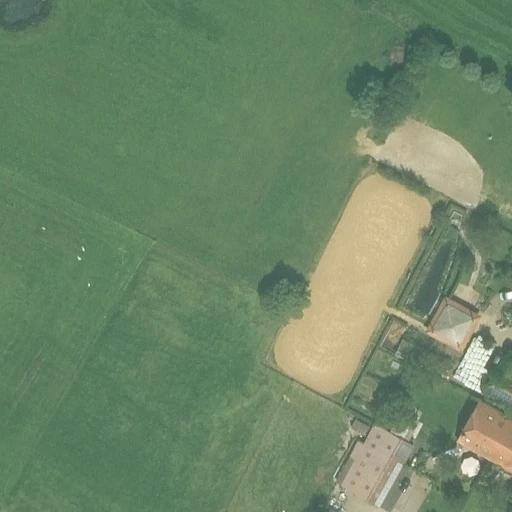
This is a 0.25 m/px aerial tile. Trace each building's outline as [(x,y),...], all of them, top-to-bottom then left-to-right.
[(445,295),(425,332),(462,353),(482,315),(445,295)] [(447,361),(404,340),(398,352),(442,373),(447,361)] [(486,391),(511,405),(511,355),(508,353),(500,367),(499,366),(486,391)] [(503,439),(511,423),(511,418),(481,401),(458,441),(490,460),(502,439),(503,439)] [(390,432),(378,425),(344,486),(379,505),(413,444),(408,441),(417,424),(400,414),(390,432)] [(511,423),(503,439),(502,439),(490,460),(511,472),(511,423)]
